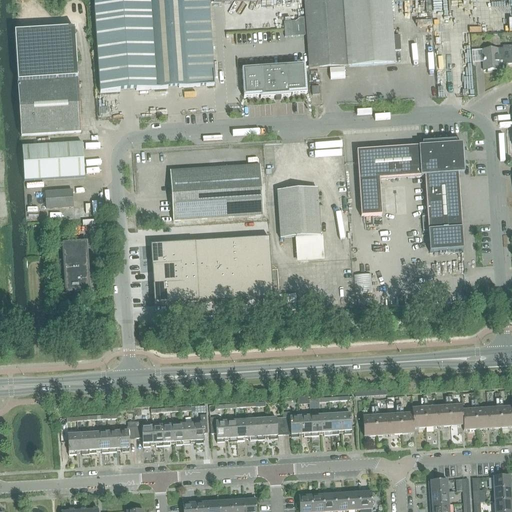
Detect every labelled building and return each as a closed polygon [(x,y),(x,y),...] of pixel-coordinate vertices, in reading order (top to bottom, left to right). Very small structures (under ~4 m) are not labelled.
[(203,0),(148,1),(149,1),(155,91),(214,87),(210,32),(207,0),(203,0)] [(395,64),(390,0),(304,0),(309,70),(395,64)] [(155,91),(149,1),(93,6),(100,95),(155,91)] [(496,7),(446,7),(446,35),(511,35),(511,16),(496,16),(496,7)] [(305,18),(298,18),(298,21),(284,22),(285,37),(306,36),(305,18)] [(429,39),(427,27),(417,29),(419,41),(429,39)] [(22,137),(81,133),(74,29),(15,33),(22,137)] [(503,49),(482,50),(483,71),(505,70),(505,65),(511,64),(511,46),(503,47),(503,49)] [(258,69),(241,70),(243,98),(260,97),(260,99),(274,98),(274,100),(275,101),(276,102),(279,101),(280,100),(281,100),(280,98),(290,97),(290,95),(306,94),(305,66),(258,69)] [(471,86),(470,72),(446,73),(447,87),(471,86)] [(311,88),(312,96),(320,95),(319,87),(311,88)] [(381,216),(379,180),(424,177),(429,253),(463,251),(458,174),(463,174),(461,145),(456,145),(456,141),(422,143),(422,148),(356,152),(357,164),(361,218),(381,216)] [(22,148),(24,182),(84,178),(82,144),(22,148)] [(170,173),(173,223),(263,217),(260,167),(170,173)] [(277,193),(280,241),(295,240),(296,256),(323,254),(322,238),(320,238),(317,190),(277,193)] [(45,193),(46,210),(73,209),(72,192),(45,193)] [(235,241),(195,244),(195,243),(150,246),(151,267),(152,267),(152,274),(153,286),(152,286),(154,307),(198,304),(272,299),(269,239),(235,241)] [(61,244),(65,294),(90,292),(86,243),(61,244)] [(352,294),(368,294),(367,276),(352,276),(352,294)] [(309,400),(307,400),(307,397),(298,398),(299,405),(309,405),(309,400)] [(446,409),(437,410),(438,428),(450,427),(449,399),(445,399),(446,409)] [(452,399),(449,399),(450,427),(463,427),(462,413),(461,408),(452,408),(452,399)] [(427,400),(424,401),(425,429),(438,428),(437,410),(428,410),(427,400)] [(502,400),(499,401),(501,429),(511,428),(511,409),(503,410),(502,400)] [(412,416),(413,430),(425,429),(424,401),(420,401),(421,410),(412,411),(412,416)] [(497,410),(487,411),(488,430),(501,429),(499,401),(496,401),(497,410)] [(472,412),(462,413),(463,427),(463,432),(476,431),(474,402),(471,403),(472,412)] [(477,402),(474,402),(476,431),(488,430),(487,411),(478,411),(477,402)] [(397,417),(388,418),(388,437),(401,436),(399,407),(396,407),(397,417)] [(403,407),(399,407),(401,436),(413,435),(413,430),(412,416),(403,417),(403,407)] [(378,408),(375,409),(376,437),(388,437),(388,418),(378,418),(378,408)] [(376,437),(375,409),(371,409),(372,418),(362,419),(364,438),(376,437)] [(340,415),(334,415),(334,414),(332,412),(330,412),(330,416),(331,437),(339,437),(339,435),(341,434),(340,415)] [(290,413),(283,414),(283,419),(284,430),(284,436),(291,436),(291,440),(299,439),(299,437),(301,437),(300,418),(290,418),(290,413)] [(304,439),(311,438),(310,417),(309,414),(307,414),(305,416),(305,417),(300,418),(301,437),(304,437),(304,439)] [(350,414),(340,415),(341,434),(344,434),(344,436),(351,436),(350,414)] [(200,425),(192,425),(193,444),(196,444),(196,446),(203,445),(203,435),(207,435),(205,416),(200,417),(200,425)] [(320,416),(310,417),(311,438),(319,438),(319,436),(321,436),(320,416)] [(330,416),(320,416),(321,436),(324,436),(324,437),(331,437),(330,416)] [(237,443),(236,418),(233,418),(231,420),(232,422),(226,423),(227,442),(230,442),(230,444),(237,443)] [(236,418),(237,443),(245,443),(245,441),(247,441),(246,421),(240,422),(239,419),(238,418),(236,418)] [(210,419),(210,424),(211,435),(216,435),(217,444),(225,444),(225,442),(227,442),(226,423),(219,423),(219,421),(217,419),(210,419)] [(284,430),(283,419),(266,420),(267,439),(270,439),(270,441),(278,441),(277,437),(284,436),(284,430)] [(266,420),(256,421),(257,442),(265,441),(265,439),(267,439),(266,420)] [(256,421),(246,421),(247,441),(250,440),(250,442),(257,442),(256,421)] [(135,440),(135,429),(134,423),(127,424),(128,428),(125,428),(124,430),(124,432),(118,433),(119,452),(122,452),(122,454),(130,453),(129,440),(135,440)] [(134,423),(135,429),(135,440),(142,440),(143,449),(151,449),(150,447),(153,447),(152,428),(142,428),(142,423),(134,423)] [(192,425),(182,426),(183,447),(191,446),(191,444),(193,444),(192,425)] [(172,426),(162,427),(163,448),(170,448),(170,446),(173,445),(172,426)] [(182,426),(172,426),(173,445),(175,445),(176,447),(183,447),(182,426)] [(162,427),(152,428),(153,447),(156,447),(156,449),(163,448),(162,427)] [(108,433),(98,434),(99,453),(102,453),(102,455),(109,455),(108,433)] [(118,433),(108,433),(109,455),(117,454),(117,452),(119,452),(118,433)] [(98,434),(88,435),(89,456),(97,455),(97,454),(99,453),(98,434)] [(79,455),(78,435),(68,436),(69,457),(77,457),(77,455),(79,455)] [(88,435),(78,435),(79,455),(82,454),(82,456),(89,456),(88,435)] [(511,490),(510,478),(493,479),(494,491),(511,490)] [(448,481),(431,483),(431,495),(449,494),(448,481)] [(511,490),(494,491),(495,503),(511,502),(511,490)] [(430,507),(432,507),(450,506),(449,499),(453,499),(453,493),(449,494),(431,495),(432,500),(430,501),(430,507)] [(371,494),(359,495),(360,511),(372,511),(371,494)] [(348,511),(347,495),(335,496),(336,511),(348,511)] [(359,495),(347,495),(348,511),(353,511),(360,511),(359,495)] [(336,511),(335,496),(323,497),(324,511),(336,511)] [(324,511),(323,497),(311,498),(312,511),(324,511)] [(312,511),(311,498),(299,499),(300,511),(312,511)] [(256,511),(255,501),(243,502),(244,511),(256,511)] [(244,511),(243,502),(231,503),(231,511),(244,511)] [(511,511),(511,510),(511,502),(495,503),(495,511),(511,511)] [(219,511),(219,503),(207,504),(207,511),(219,511)] [(219,503),(219,511),(231,511),(231,503),(219,503)]
